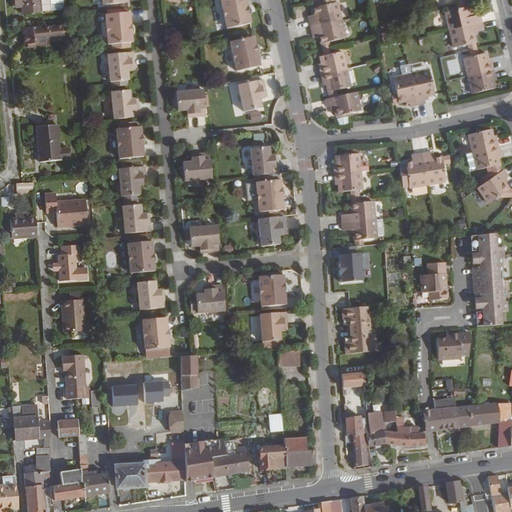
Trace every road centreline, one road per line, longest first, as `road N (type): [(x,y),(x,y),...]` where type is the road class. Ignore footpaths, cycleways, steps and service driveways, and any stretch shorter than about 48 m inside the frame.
road 1 (residential): [(313,257),(333,489)]
road 2 (residential): [(304,143),(511,107)]
road 3 (residential): [(0,178),(13,177),(0,42)]
road 4 (residential): [(273,0),(304,143)]
road 5 (primary): [(474,467),(333,489)]
road 6 (residential): [(150,0),(163,137)]
road 7 (residential): [(176,269),(313,257)]
road 8 (residential): [(163,137),(176,269)]
